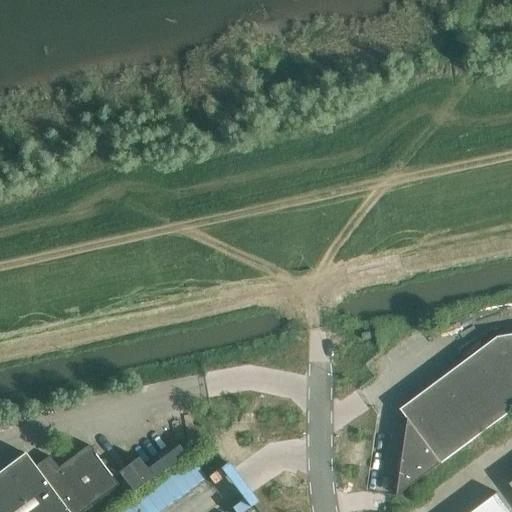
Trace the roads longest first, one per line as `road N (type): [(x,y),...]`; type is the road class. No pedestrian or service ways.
road 1 (track): [(0,268),(511,154)]
road 2 (unclassified): [(326,511),(321,363)]
